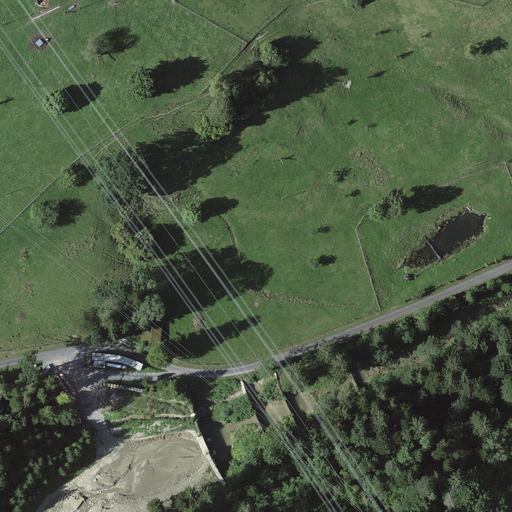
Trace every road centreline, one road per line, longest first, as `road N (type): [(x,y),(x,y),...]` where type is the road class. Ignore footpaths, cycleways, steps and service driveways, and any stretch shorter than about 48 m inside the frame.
road 1 (track): [(511,265),(228,374),(192,373),(119,348),(0,364)]
road 2 (track): [(61,352),(76,369),(98,374),(192,373)]
